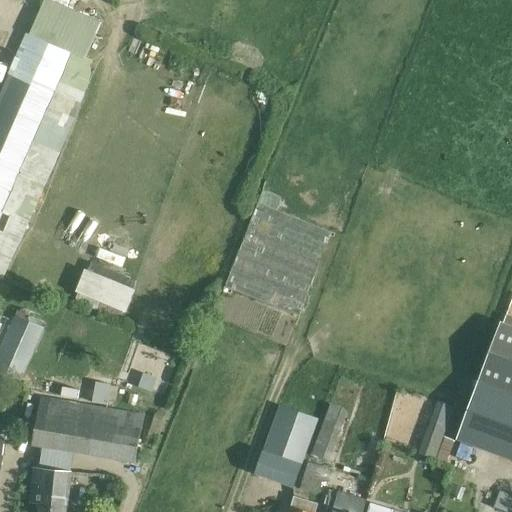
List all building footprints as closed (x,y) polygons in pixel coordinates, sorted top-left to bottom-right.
[(0,217),(72,52),(86,57),(101,22),(52,0),(44,0),(29,34),(26,32),(0,90),(0,217)] [(299,316),(331,231),(257,202),(224,286),(227,287),(226,288),(299,316)] [(135,281),(90,262),(87,270),(85,269),(75,291),(126,313),(135,290),(132,288),(135,281)] [(11,359),(28,367),(45,329),(14,315),(12,319),(13,319),(0,347),(0,371),(4,373),(11,359)] [(511,456),(511,325),(500,321),(457,436),(511,456)] [(96,381),(91,402),(107,405),(111,384),(96,381)] [(40,395),(31,445),(136,463),(144,413),(40,395)] [(293,488),(318,419),(279,405),(254,474),(293,488)] [(300,488),(318,494),(322,481),(326,482),(330,469),(308,462),(300,488)] [(33,467),(29,501),(36,502),(35,511),(66,511),(71,471),(33,467)] [(494,508),(506,511),(511,511),(511,496),(487,487),(480,507),(492,511),(494,508)] [(315,511),(318,504),(293,496),(290,505),(286,504),(284,511),(315,511)]
